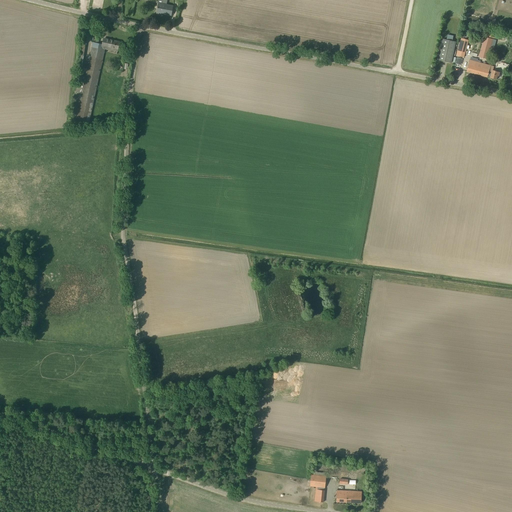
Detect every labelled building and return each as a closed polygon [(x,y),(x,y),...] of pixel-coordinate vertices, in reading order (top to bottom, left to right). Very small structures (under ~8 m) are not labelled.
[(162,0),(162,4),(158,3),(156,14),(161,15),(162,13),(171,15),(173,6),(166,5),(167,0),(162,0)] [(485,36),(494,38),(496,31),(486,29),(485,36)] [(479,57),(487,59),(492,39),(484,37),(479,57)] [(460,38),(459,44),(467,47),(468,40),(460,38)] [(92,46),(75,124),(88,127),(102,58),(104,49),(117,52),(118,49),(119,47),(120,42),(104,39),(102,47),(101,47),(101,48),(92,46)] [(443,39),(439,55),(438,60),(451,62),(456,42),(443,39)] [(487,77),(487,76),(490,77),(490,78),(496,80),(497,76),(499,76),(500,72),(492,70),(493,69),(490,68),(490,66),(470,60),(467,71),(487,77)] [(325,487),(326,476),(312,474),(311,485),(317,486),(315,501),(323,502),(324,490),(324,487),(325,487)] [(361,503),(361,495),(355,495),(355,491),(338,490),(337,502),(361,503)]
